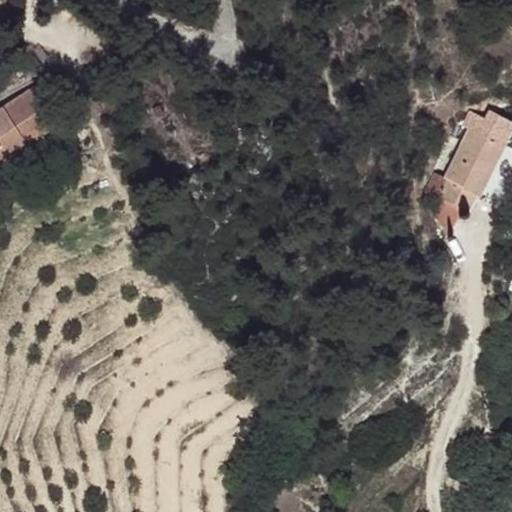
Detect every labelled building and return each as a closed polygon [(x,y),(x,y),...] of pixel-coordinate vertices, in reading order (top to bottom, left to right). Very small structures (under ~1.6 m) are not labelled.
[(22,91),(0,105),(0,149),(5,146),(11,155),(47,131),(22,91)] [(468,123),(443,177),(434,173),(424,194),(439,201),(429,222),(451,232),(470,189),(487,197),(511,143),(468,123)] [(5,146),(0,149),(0,167),(12,159),(11,155),(5,146)] [(422,163),(386,148),(366,198),(368,200),(399,213),(402,214),(422,163)] [(399,213),(368,200),(362,218),(392,230),(399,213)] [(392,230),(362,218),(354,237),(383,249),(392,230)]
